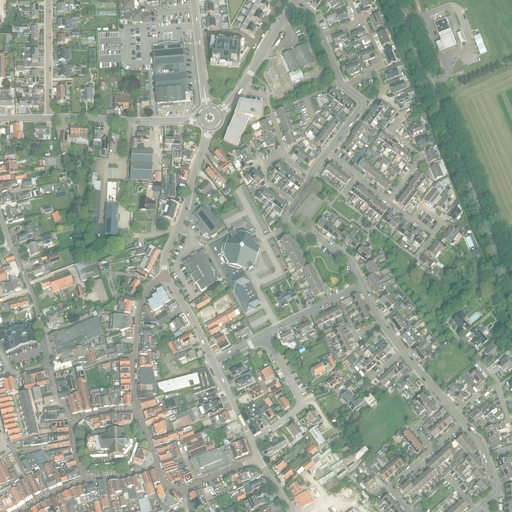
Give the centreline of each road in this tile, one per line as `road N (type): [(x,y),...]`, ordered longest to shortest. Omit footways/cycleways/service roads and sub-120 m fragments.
road 1 (tertiary): [(511,289),(394,0)]
road 2 (residential): [(511,429),(494,379),(456,336),(418,370)]
road 3 (tertiary): [(165,276),(208,125)]
road 4 (residential): [(48,118),(201,119)]
road 5 (residential): [(137,409),(138,311),(152,283),(165,276)]
road 6 (residential): [(251,441),(300,400),(265,334)]
road 7 (tertiary): [(216,113),(294,2)]
road 8 (residential): [(48,364),(35,301),(8,246)]
road 9 (residential): [(361,284),(345,258),(286,224),(294,203)]
